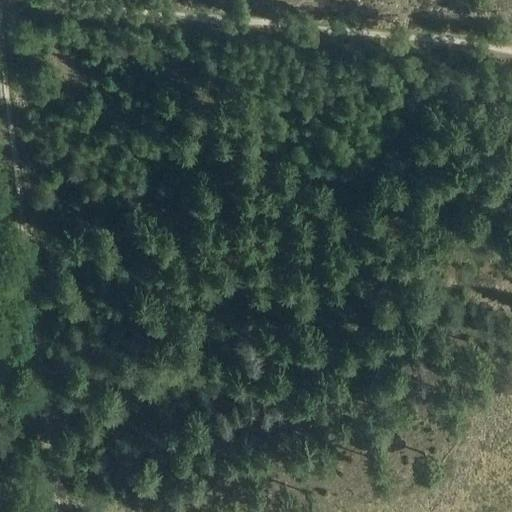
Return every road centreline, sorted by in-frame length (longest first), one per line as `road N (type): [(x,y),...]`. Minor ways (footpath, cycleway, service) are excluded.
road 1 (track): [(511,51),(24,0)]
road 2 (track): [(0,52),(59,511)]
